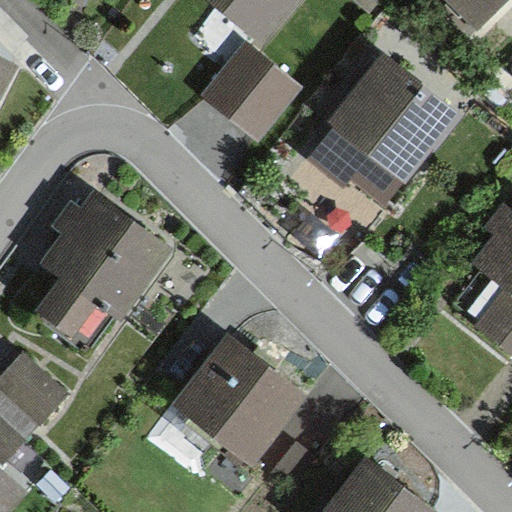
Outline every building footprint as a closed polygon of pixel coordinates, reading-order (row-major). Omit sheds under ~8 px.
[(298,0),(205,0),(260,46),(298,0)] [(446,0),(479,32),(510,0),(446,0)] [(303,88),(245,41),(201,96),(258,143),(303,88)] [(463,116),(383,52),(368,70),(360,80),(353,89),(327,122),(404,183),(406,184),(430,154),(432,156),(463,116)] [(0,100),(20,65),(0,54),(0,100)] [(344,82),(353,89),(360,80),(368,70),(359,63),(344,82)] [(404,183),(327,122),(301,154),(343,187),(349,179),(385,207),(404,183)] [(173,248),(92,189),(79,207),(70,218),(61,232),(39,262),(58,276),(34,308),(46,317),(71,335),(94,303),(113,316),(119,321),(173,248)] [(70,218),(79,207),(69,200),(51,225),(61,232),(70,218)] [(505,222),(511,212),(511,209),(504,203),(484,228),(494,236),(505,222)] [(511,212),(505,222),(494,236),(473,262),(505,288),(511,292),(511,212)] [(511,292),(505,288),(474,328),(511,356),(511,292)] [(87,352),(113,316),(94,303),(71,335),(46,317),(43,322),(87,352)] [(252,466),(308,395),(265,362),(226,332),(171,403),(252,466)] [(23,353),(0,378),(0,393),(38,428),(69,395),(23,353)] [(0,393),(0,465),(2,467),(38,428),(0,393)] [(322,460),(295,441),(266,479),(293,499),(322,460)] [(437,511),(403,486),(364,456),(321,511),(437,511)] [(0,465),(0,511),(10,511),(29,492),(2,467),(0,465)]
